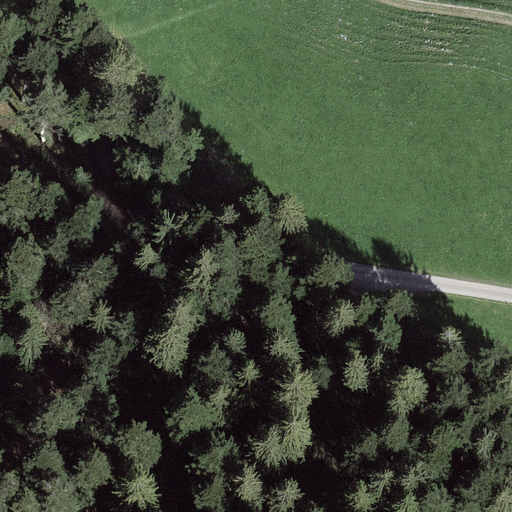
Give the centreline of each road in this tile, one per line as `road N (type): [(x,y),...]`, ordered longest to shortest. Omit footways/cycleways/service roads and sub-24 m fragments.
road 1 (track): [(0,173),(117,221),(299,261)]
road 2 (track): [(511,24),(390,0)]
